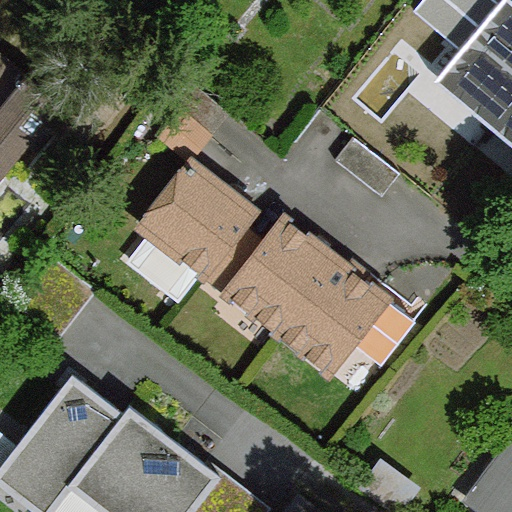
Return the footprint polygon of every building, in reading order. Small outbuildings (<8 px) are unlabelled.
[(511,3),(508,0),(507,0),(438,81),(511,144),(511,3)] [(0,59),(0,180),(57,105),(0,59)] [(212,137),(234,115),(187,78),(167,99),(182,111),(212,137)] [(193,163),(212,137),(182,111),(161,137),(193,163)] [(357,139),(339,161),(384,197),(402,175),(357,139)] [(255,211),(193,163),(144,225),(207,274),(242,228),(255,211)] [(283,220),(265,245),(228,293),(278,332),(335,257),(283,220)] [(265,245),(242,228),(207,274),(228,293),(265,245)] [(369,283),(335,257),(278,332),(332,373),(354,344),(389,298),(369,283)] [(418,321),(389,298),(354,344),(383,366),(418,321)] [(276,511),(277,511),(132,389),(119,398),(74,360),(11,436),(0,426),(0,479),(29,507),(37,511),(276,511)] [(511,511),(511,477),(493,503),(506,511),(511,511)]
